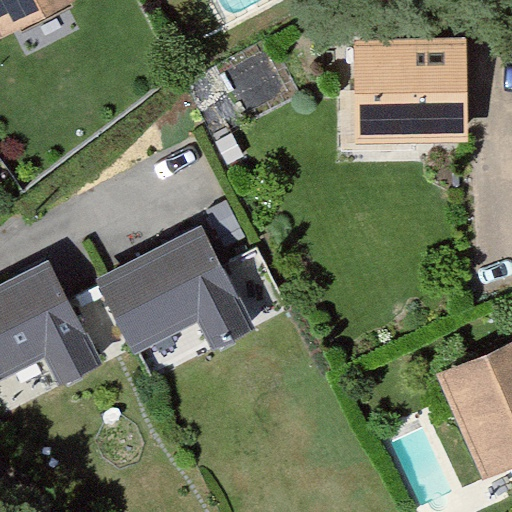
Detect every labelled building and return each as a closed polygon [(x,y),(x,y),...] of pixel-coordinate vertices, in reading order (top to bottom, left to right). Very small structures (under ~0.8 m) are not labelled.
[(66,0),(0,0),(0,15),(9,31),(66,0)] [(477,28),(365,30),(366,131),(479,129),(477,28)] [(219,224),(111,274),(116,282),(138,332),(146,350),(215,318),(224,339),(264,321),(219,224)] [(71,252),(0,286),(0,376),(52,351),(67,383),(122,356),(115,342),(93,292),(71,252)] [(116,282),(93,292),(115,342),(138,332),(116,282)] [(511,336),(445,365),(490,474),(511,465),(511,336)]
